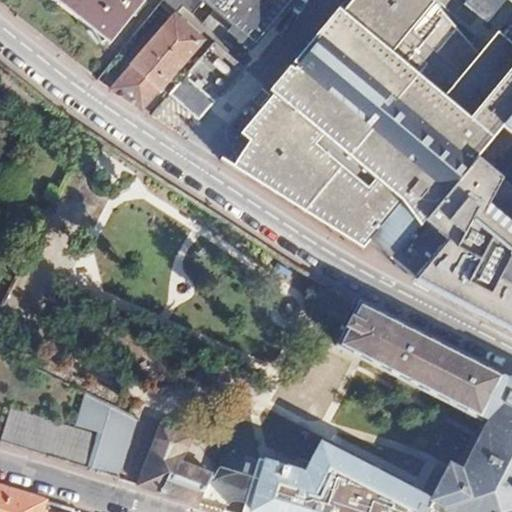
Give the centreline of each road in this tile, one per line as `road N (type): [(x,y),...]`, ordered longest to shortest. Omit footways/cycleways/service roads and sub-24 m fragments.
road 1 (residential): [(511,362),(383,297),(93,105),(0,32)]
road 2 (residential): [(0,469),(132,511)]
